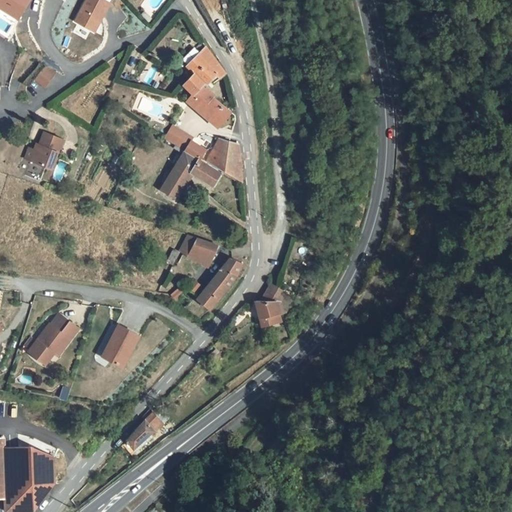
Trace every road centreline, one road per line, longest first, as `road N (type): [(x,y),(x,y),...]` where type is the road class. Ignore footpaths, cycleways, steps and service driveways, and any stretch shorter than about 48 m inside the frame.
road 1 (primary): [(366,0),(387,151),(372,234),(355,271),(333,312),(292,358),(98,511)]
road 2 (unclassified): [(203,338),(236,297),(255,249),(243,113),(231,70),(185,0)]
road 3 (track): [(251,0),(275,132),(279,239),(255,249)]
road 4 (unclassified): [(49,511),(203,338)]
road 5 (residential): [(182,0),(147,37),(118,45),(7,115)]
road 6 (residential): [(7,282),(142,301),(203,338)]
